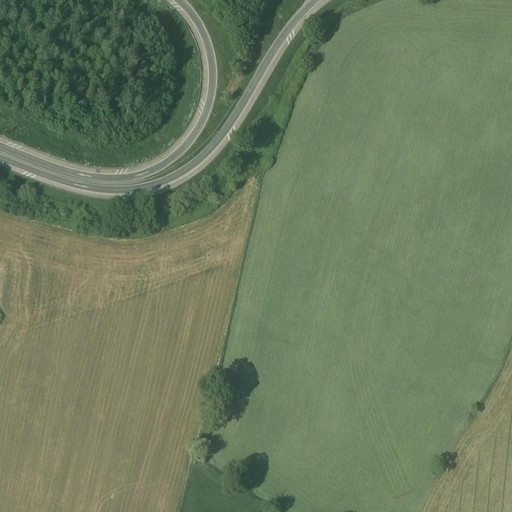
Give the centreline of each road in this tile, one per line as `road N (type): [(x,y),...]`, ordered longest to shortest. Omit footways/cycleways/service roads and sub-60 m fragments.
road 1 (motorway): [(0,160),(88,191),(168,182),(214,147),(316,0)]
road 2 (motorway): [(176,0),(204,37),(212,69),(205,116),(179,154),(141,177),(112,181),(62,173),(0,148)]
